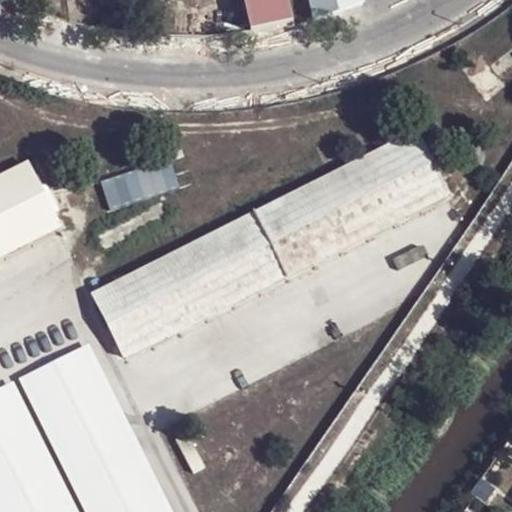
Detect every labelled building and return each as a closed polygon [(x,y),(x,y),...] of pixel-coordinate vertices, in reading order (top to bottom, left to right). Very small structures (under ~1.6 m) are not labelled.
[(293,31),(285,0),(240,0),(250,41),(293,31)] [(359,9),(357,0),(305,0),(311,25),(359,9)] [(92,296),(125,362),(450,197),(415,132),(92,296)] [(0,259),(60,230),(29,164),(0,178),(0,259)] [(161,208),(100,238),(107,254),(168,223),(161,208)] [(162,511),(81,347),(19,378),(84,511),(162,511)] [(68,511),(6,385),(0,388),(0,511),(68,511)]
